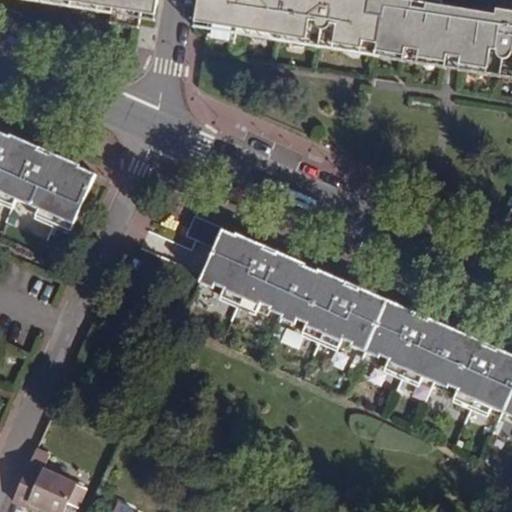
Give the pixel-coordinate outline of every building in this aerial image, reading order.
[(23,0),(26,0),(65,0),(69,0),(110,7),(108,19),(137,24),(138,17),(141,0),(23,0)] [(69,0),(67,7),(95,12),(97,5),(69,0)] [(151,20),(154,0),(141,0),(138,17),(143,19),(151,20)] [(198,0),(196,18),(194,28),(206,30),(211,0),(198,0)] [(376,51),(384,0),(211,0),(206,30),(205,35),(235,40),(235,30),(247,32),(276,36),(303,39),(303,47),(332,51),(333,43),(361,48),(362,42),(375,44),(373,58),(375,58),(376,51)] [(415,0),(415,2),(404,0),(384,0),(376,51),(403,55),(445,60),(454,6),(441,4),(440,10),(424,8),(425,0),(415,0)] [(440,10),(441,4),(442,0),(425,0),(424,8),(440,10)] [(453,69),(459,70),(460,62),(468,9),(462,7),(454,6),(445,60),(444,68),(453,69)] [(511,21),(510,21),(511,11),(511,9),(498,7),(497,13),(468,9),(460,62),(486,67),(485,74),(511,78),(511,21)] [(275,42),(276,36),(247,32),(247,38),(275,42)] [(303,39),(276,36),(275,42),(303,47),(303,39)] [(361,48),(360,56),(373,58),(375,44),(362,42),(361,48)] [(332,51),(360,56),(361,48),(333,43),(332,51)] [(375,58),(402,62),(403,55),(376,51),(375,58)] [(444,68),(445,60),(403,55),(402,62),(444,68)] [(460,62),(459,70),(485,74),(486,67),(460,62)] [(96,170),(0,127),(0,195),(71,227),(96,170)] [(184,233),(212,246),(221,225),(193,212),(184,233)] [(511,353),(221,225),(212,246),(198,279),(211,285),(214,280),(225,286),(223,290),(258,305),(261,301),(272,306),(270,311),(295,322),(298,317),(309,322),(307,326),(342,342),(345,338),(356,343),(353,347),(380,359),(382,354),(393,359),(390,364),(426,379),(428,374),(439,379),(437,384),(465,396),(467,392),(477,396),(476,401),(511,416),(511,353)] [(12,504),(27,511),(29,505),(39,510),(43,511),(63,511),(67,504),(79,509),(87,490),(42,472),(48,459),(35,453),(12,504)]
